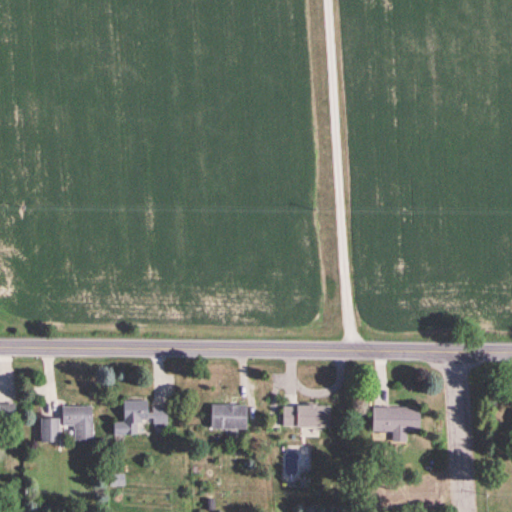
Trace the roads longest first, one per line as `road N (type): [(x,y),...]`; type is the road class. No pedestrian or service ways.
road 1 (tertiary): [(0,345),(511,350)]
road 2 (residential): [(466,511),(459,350)]
